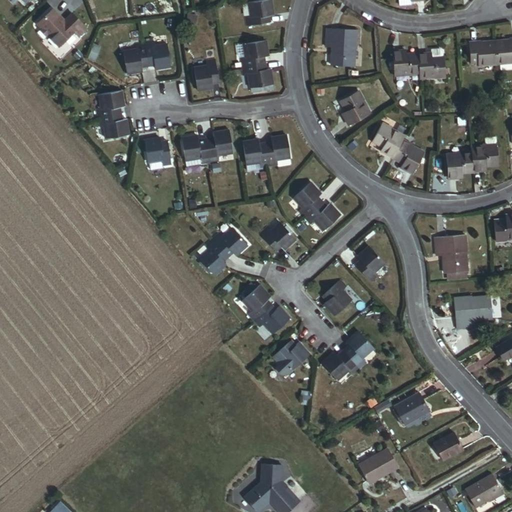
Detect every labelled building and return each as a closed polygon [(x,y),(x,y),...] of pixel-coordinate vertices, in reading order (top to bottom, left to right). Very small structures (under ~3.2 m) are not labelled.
[(21,0),(31,11),(43,0),(21,0)] [(276,1),(251,4),(254,28),(279,25),(276,1)] [(57,8),(35,27),(63,59),(93,33),(76,13),(68,20),(57,8)] [(357,69),(360,32),(332,30),(329,67),(357,69)] [(511,41),(499,43),(501,70),(511,69),(511,41)] [(270,43),(244,47),(251,92),(277,88),(270,43)] [(499,43),(472,45),(474,73),(501,70),(499,43)] [(168,44),(123,51),(126,73),(172,66),(168,44)] [(448,50),(422,51),(424,82),(450,80),(448,50)] [(422,51),(396,53),(398,83),(424,82),(422,51)] [(207,64),(190,67),(193,91),(214,88),(213,83),(219,82),(216,66),(208,68),(207,64)] [(123,92),(96,97),(104,141),(131,136),(123,92)] [(350,114),(346,115),(351,129),(375,121),(371,107),(368,108),(363,95),(345,101),(350,114)] [(410,141),(386,124),(371,146),(395,163),(410,141)] [(230,128),(180,136),(184,161),(234,153),(230,128)] [(293,138),(246,145),(250,167),(296,160),(293,138)] [(168,139),(143,143),(147,168),(172,163),(168,139)] [(434,157),(410,141),(395,163),(418,179),(434,157)] [(508,147),(479,148),(479,153),(480,173),(509,172),(508,147)] [(479,153),(448,156),(450,182),(481,180),(480,173),(479,153)] [(331,201),(315,184),(297,202),(312,219),(331,201)] [(347,218),(331,201),(312,219),(328,235),(347,218)] [(511,221),(496,225),(502,247),(511,244),(511,221)] [(301,244),(281,222),(265,237),(285,258),(301,244)] [(235,223),(216,240),(234,260),(253,243),(235,223)] [(464,254),(463,238),(432,239),(434,257),(440,257),(444,257),(445,261),(441,262),(442,275),(444,275),(464,273),(462,254),(464,254)] [(216,240),(197,258),(216,277),(234,260),(216,240)] [(391,267),(373,249),(354,266),(372,285),(391,267)] [(236,302),(255,322),(275,303),(256,283),(236,302)] [(340,284),(324,300),(342,319),(358,303),(340,284)] [(490,321),(488,300),(470,301),(469,299),(451,300),(454,329),(472,328),(472,323),(471,319),(477,318),(478,322),(490,321)] [(255,322),(274,342),(294,323),(275,303),(255,322)] [(364,330),(345,348),(362,366),(381,348),(364,330)] [(511,332),(490,345),(498,360),(511,352),(511,332)] [(296,340),(273,362),(291,382),(315,360),(296,340)] [(345,348),(326,366),(343,384),(362,366),(345,348)] [(424,392),(399,407),(410,426),(435,412),(424,392)] [(461,433),(437,445),(447,463),(470,451),(461,433)] [(393,448),(362,466),(375,487),(405,468),(393,448)] [(284,499),(296,511),(302,505),(285,487),(287,467),(266,466),(265,484),(247,499),(258,511),(264,511),(271,506),(270,502),(275,502),(274,505),(276,507),(284,499)] [(492,473),(465,488),(475,505),(502,490),(492,473)] [(281,511),(294,511),(296,511),(284,499),(276,507),(281,511)]
